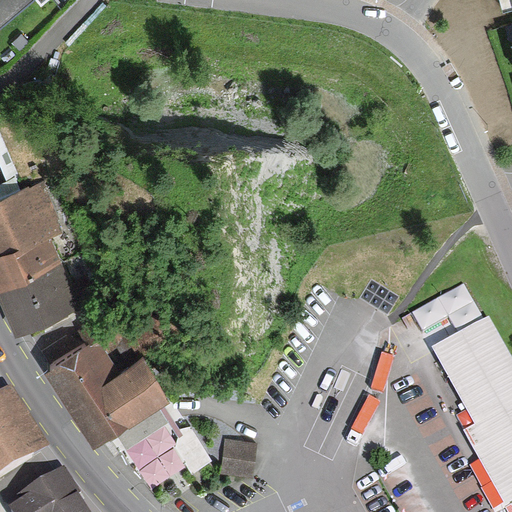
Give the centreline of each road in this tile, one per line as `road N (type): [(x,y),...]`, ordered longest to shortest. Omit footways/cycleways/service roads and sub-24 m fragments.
road 1 (residential): [(397,34),(431,70),(511,248)]
road 2 (primary): [(0,338),(63,435),(130,511)]
road 3 (residential): [(271,0),(357,12),(397,34)]
road 4 (unclassified): [(89,0),(19,81),(0,87)]
